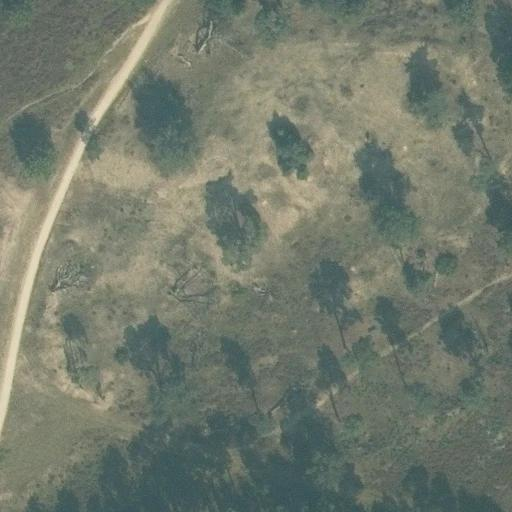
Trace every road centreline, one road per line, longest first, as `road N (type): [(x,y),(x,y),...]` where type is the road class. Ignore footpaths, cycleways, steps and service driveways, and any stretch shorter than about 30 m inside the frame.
road 1 (track): [(174,0),(90,114),(43,210),(0,363)]
road 2 (track): [(0,391),(388,511)]
